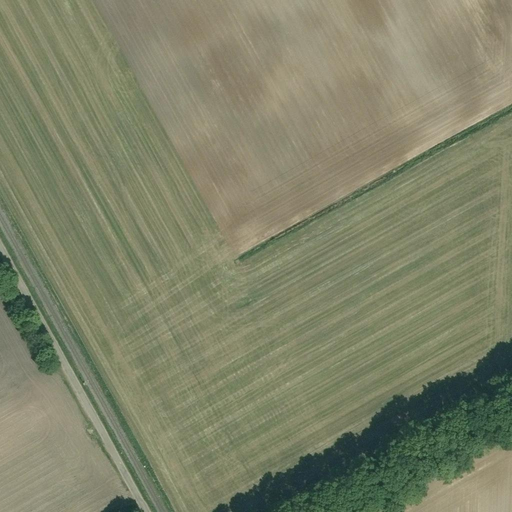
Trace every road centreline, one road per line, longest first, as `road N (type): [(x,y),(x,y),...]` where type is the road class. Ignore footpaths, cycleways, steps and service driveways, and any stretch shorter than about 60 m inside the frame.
road 1 (unclassified): [(0,248),(144,511)]
road 2 (track): [(348,511),(511,413)]
